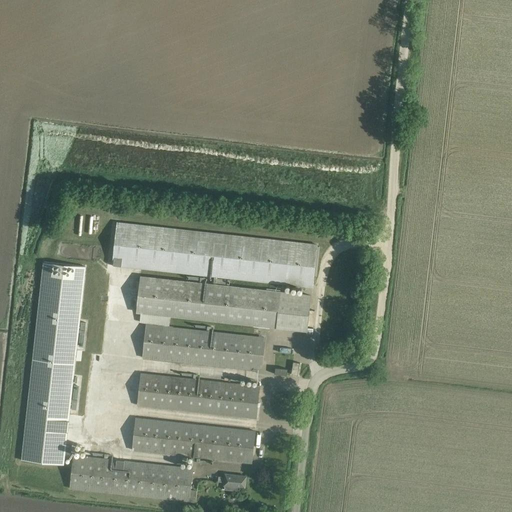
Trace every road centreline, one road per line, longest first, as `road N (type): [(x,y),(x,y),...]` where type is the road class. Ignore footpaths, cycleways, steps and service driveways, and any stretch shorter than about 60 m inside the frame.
road 1 (track): [(376,348),(410,0)]
road 2 (unclassified): [(295,511),(310,383),(322,372),(365,364),(376,348)]
